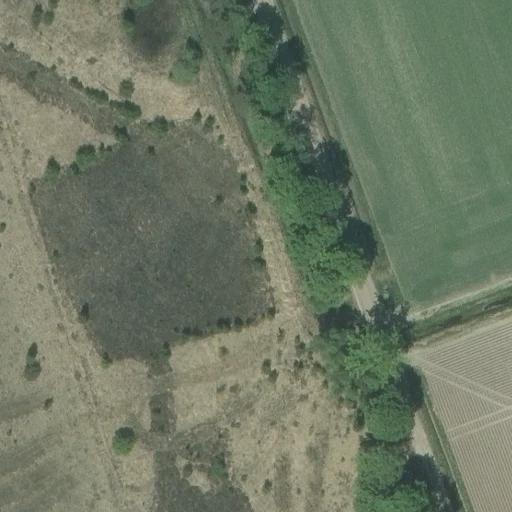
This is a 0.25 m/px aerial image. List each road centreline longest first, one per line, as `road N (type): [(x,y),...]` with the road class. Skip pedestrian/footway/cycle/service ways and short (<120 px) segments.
road 1 (track): [(257,0),(394,368),(380,511)]
road 2 (track): [(511,320),(394,368),(446,511)]
